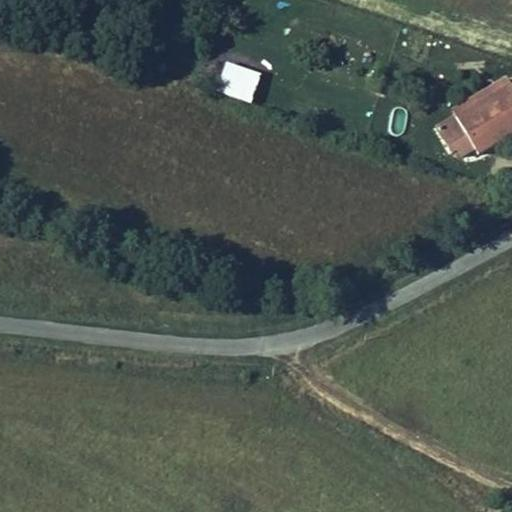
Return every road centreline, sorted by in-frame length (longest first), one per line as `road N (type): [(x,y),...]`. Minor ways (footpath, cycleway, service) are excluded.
road 1 (residential): [(0,316),(243,338),(343,315),(511,233)]
road 2 (track): [(511,487),(310,372),(288,330)]
